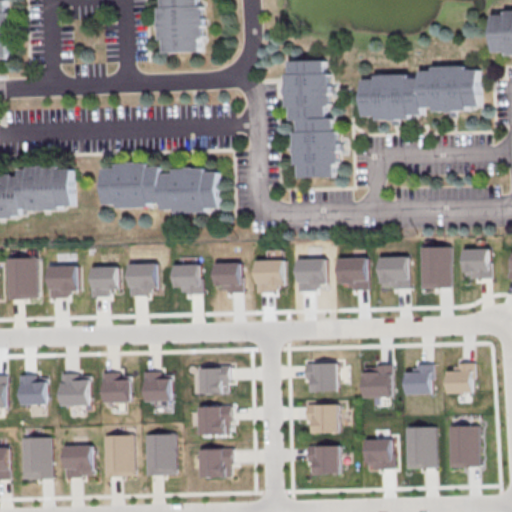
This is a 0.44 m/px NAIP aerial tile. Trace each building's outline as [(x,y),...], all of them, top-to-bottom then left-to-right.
[(0,0),(9,0),(9,12),(13,12),(14,44),(10,45),(11,57),(0,57),(0,0)] [(164,0),(201,0),(202,5),(205,5),(207,37),(202,38),(203,50),(167,52),(166,39),(162,39),(161,6),(165,6),(164,0)] [(495,50),(494,14),(507,14),(507,10),(511,10),(511,54),(509,54),(508,50),(495,50)] [(337,175),(301,176),(301,163),(297,163),(296,130),(300,130),(300,119),(293,120),(292,106),(288,106),(287,73),(291,73),(291,60),(327,59),(328,72),(332,72),(333,104),(329,104),(329,116),(336,116),(337,129),(340,129),(341,161),(337,161),(337,175)] [(366,115),(365,79),(378,78),(378,75),(411,74),(411,77),(422,77),(421,70),(435,70),(435,66),(468,65),(468,69),(481,69),(482,105),(469,106),(469,110),(437,110),(437,106),(424,106),(424,114),(411,114),(411,118),(380,119),(380,114),(366,115)] [(105,168),(106,204),(119,203),(120,207),(152,206),(152,202),(163,202),(163,209),(177,209),(177,212),(210,211),(210,208),(222,207),(221,171),(208,171),(208,167),(176,168),(176,172),(164,173),(164,165),(151,166),(150,162),(119,163),(119,167),(105,168)] [(0,173),(12,173),(12,176),(22,176),(22,168),(30,168),(30,165),(63,164),(63,168),(76,168),(77,205),(64,205),(64,209),(32,210),(32,207),(25,208),(25,214),(16,214),(16,217),(0,217),(0,173)] [(383,256),(412,255),(413,288),(396,288),(396,286),(384,286),(383,256)] [(342,257),(370,257),(370,289),(353,289),(353,287),(348,287),(348,282),(342,283),(342,257)] [(328,258),(300,259),(301,290),(318,290),(318,288),(323,288),(323,283),(328,283),(328,258)] [(287,259),(259,260),(259,292),(276,291),(276,289),(281,289),(281,285),(287,285),(287,259)] [(218,262),(244,262),(244,276),(246,275),(247,291),(229,291),(229,289),(225,289),(225,285),(219,285),(218,262)] [(160,263),(132,263),(133,295),(150,295),(150,293),(154,293),(154,288),(160,288),(160,263)] [(177,264),(202,263),(203,277),(205,277),(205,293),(188,293),(188,291),(183,291),(183,286),(177,286),(177,264)] [(80,265),(52,265),(53,297),(70,297),(70,295),(75,295),(75,290),(81,290),(80,265)] [(308,362),(340,362),(340,390),(311,391),(311,376),(308,376),(308,362)] [(232,364),(202,364),(203,393),(230,392),(230,381),(232,381),(232,364)] [(64,373),(65,405),(93,404),(92,374),(80,375),(80,373),(64,373)] [(0,375),(9,375),(10,407),(0,407),(0,375)] [(309,403),(341,403),(342,431),(312,432),(312,417),(310,417),(309,403)] [(234,406),(202,406),(202,435),(232,434),(231,419),(234,419),(234,406)] [(454,430),(455,465),(486,465),(485,428),(454,430)] [(410,432),(411,467),(441,466),(440,431),(410,432)] [(310,445),(342,445),(342,473),(313,474),(313,458),(310,459),(310,445)] [(95,449),(67,450),(68,483),(84,482),(84,480),(96,479),(95,449)] [(0,450),(11,450),(12,483),(0,483),(0,450)]
